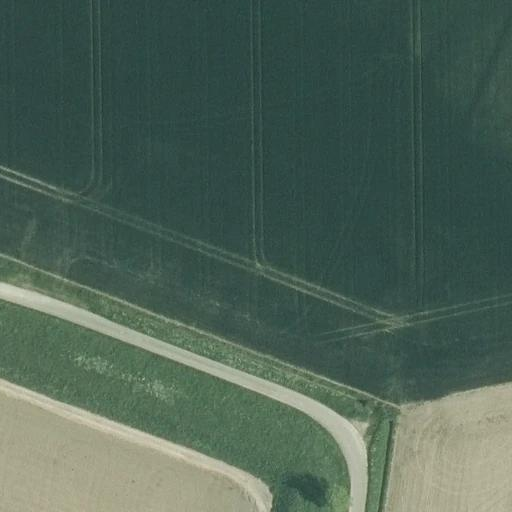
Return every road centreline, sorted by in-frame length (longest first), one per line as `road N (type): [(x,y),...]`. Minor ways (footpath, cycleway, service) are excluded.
road 1 (unclassified): [(354,511),(356,462),(326,415),(273,387),(0,294)]
road 2 (track): [(0,390),(239,483),(261,511)]
